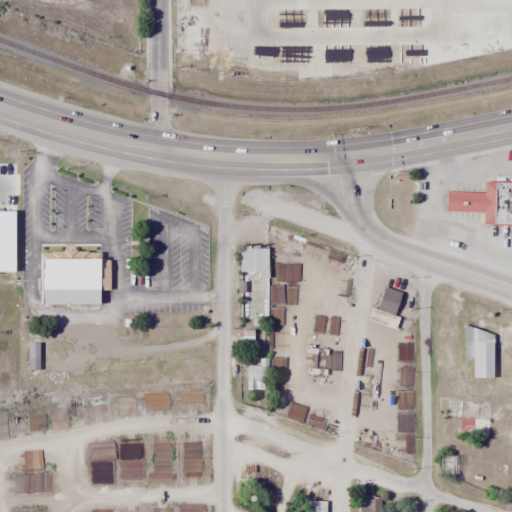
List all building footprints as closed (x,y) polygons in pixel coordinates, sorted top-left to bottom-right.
[(511,224),(511,182),(482,182),(482,193),(442,192),(442,209),(482,210),(481,224),(511,224)] [(238,270),(264,270),(264,245),(238,245),(238,270)] [(45,295),(105,295),(105,247),(45,248),(45,295)] [(491,378),(491,331),(470,331),(470,378),(491,378)] [(511,402),(458,398),(456,434),(487,436),(488,422),(510,423),(511,402)] [(454,474),(454,456),(437,456),(437,474),(454,474)] [(324,511),(325,501),(302,499),(301,511),(324,511)]
